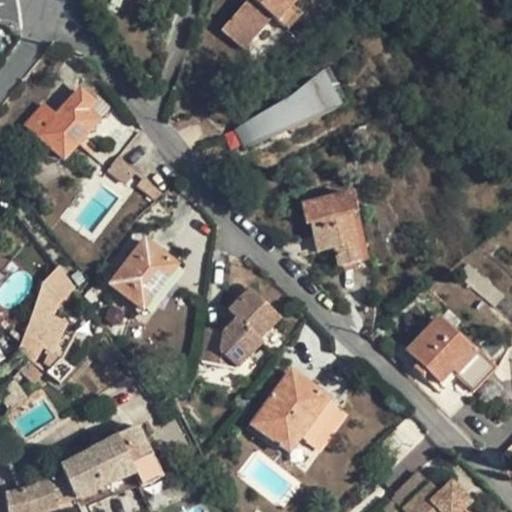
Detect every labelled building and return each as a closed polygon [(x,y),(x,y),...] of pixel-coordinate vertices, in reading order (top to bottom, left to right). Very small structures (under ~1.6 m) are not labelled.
[(248,0),(221,32),(243,51),(271,19),(277,24),(286,13),(291,8),(297,0),(248,0)] [(291,8),(286,13),(277,24),(282,27),(287,33),(301,17),(291,8)] [(332,116),(311,88),(280,110),(246,126),(256,147),(332,116)] [(64,160),(98,122),(87,112),(95,104),(93,103),(80,91),(57,117),(45,106),(26,127),(64,160)] [(98,98),(93,103),(95,104),(87,112),(98,122),(110,109),(98,98)] [(134,173),(117,160),(108,171),(125,185),(134,173)] [(161,195),(143,179),(136,188),(154,201),(161,195)] [(310,226),(313,239),(322,238),(325,252),(333,251),(337,269),(361,264),(350,217),(356,216),(351,195),(301,206),(306,226),(310,226)] [(322,238),(313,239),(316,254),(325,252),(322,238)] [(174,268),(139,248),(112,284),(141,307),(174,268)] [(58,303),(74,288),(59,267),(43,284),(42,285),(30,320),(18,352),(17,354),(22,355),(25,350),(34,354),(37,346),(52,353),(67,323),(52,315),(58,303)] [(102,296),(93,288),(84,297),(93,306),(102,296)] [(279,323),(245,294),(200,334),(198,362),(242,369),(279,323)] [(496,377),(438,320),(406,353),(440,385),(452,372),(477,398),(496,377)] [(60,360),(47,374),(60,385),(72,370),(60,360)] [(42,374),(30,364),(22,374),(34,384),(42,374)] [(331,408),(287,379),(257,425),(304,454),(331,408)] [(25,398),(14,381),(12,383),(3,393),(12,407),(25,398)] [(250,400),(249,397),(246,396),(244,395),(241,395),(238,397),(236,399),(235,401),(235,404),(236,407),(238,409),(241,410),(244,411),(246,410),(249,408),(250,406),(251,403),(250,400)] [(60,468),(63,474),(74,500),(75,501),(84,497),(108,487),(113,499),(140,486),(141,488),(162,478),(137,427),(60,468)] [(57,506),(74,500),(63,474),(29,490),(5,495),(8,511),(49,511),(58,510),(57,506)] [(451,485),(440,496),(431,487),(429,488),(417,475),(393,498),(405,510),(403,511),(464,511),(463,510),(469,504),(451,485)] [(108,487),(84,497),(90,508),(113,499),(108,487)]
